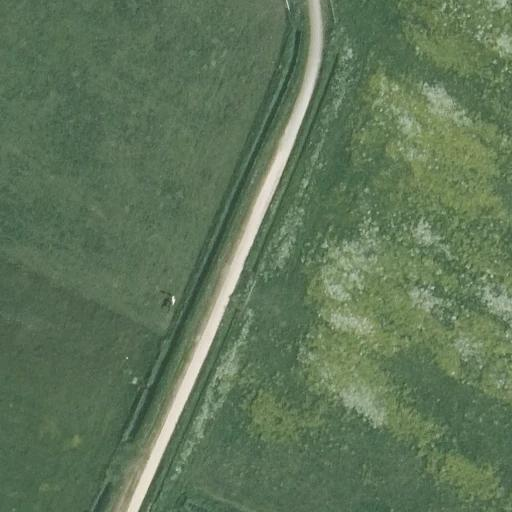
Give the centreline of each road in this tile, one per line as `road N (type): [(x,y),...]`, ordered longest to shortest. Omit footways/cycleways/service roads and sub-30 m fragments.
road 1 (track): [(284,152),(118,511)]
road 2 (unclassified): [(284,152),(312,81),(313,0)]
